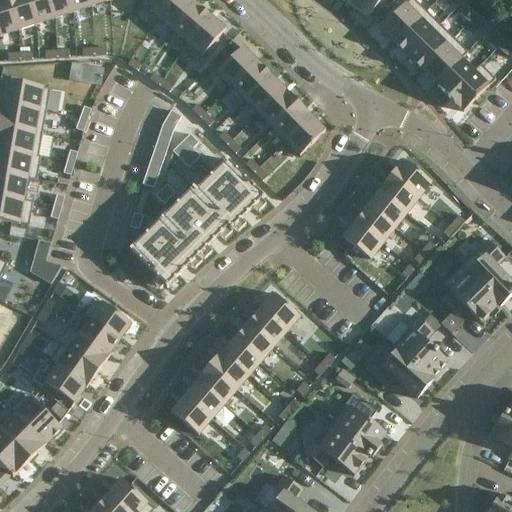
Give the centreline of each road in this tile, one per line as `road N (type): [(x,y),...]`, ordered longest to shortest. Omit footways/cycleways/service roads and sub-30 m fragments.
road 1 (residential): [(379,112),(292,223),(174,329),(114,417),(32,511)]
road 2 (residential): [(248,0),(379,112)]
road 3 (residential): [(379,112),(444,146),(511,214)]
road 4 (residential): [(460,401),(369,511)]
